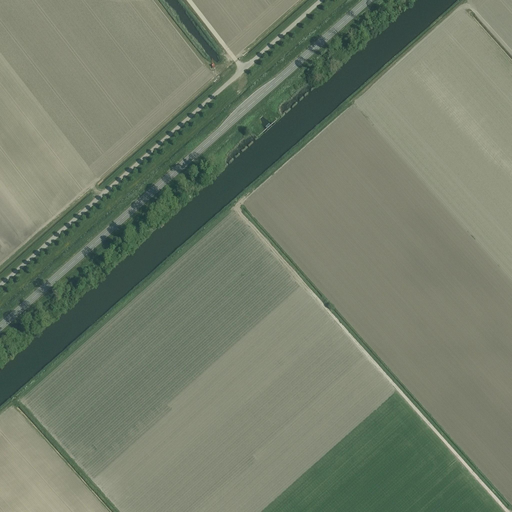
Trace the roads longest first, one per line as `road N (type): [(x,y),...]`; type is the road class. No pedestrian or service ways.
road 1 (trunk): [(0,326),(368,0)]
road 2 (unclassified): [(0,285),(321,0)]
